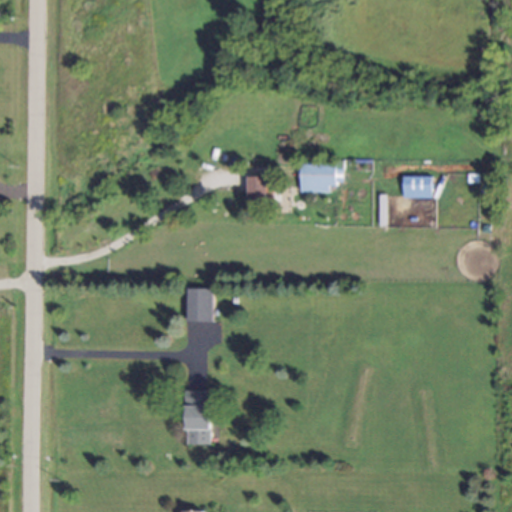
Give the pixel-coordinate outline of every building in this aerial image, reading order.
[(329,193),(330,184),(343,185),(343,164),(301,164),(301,193),(329,193)] [(248,178),(248,201),(267,201),(267,177),(248,178)] [(431,177),(403,177),(403,198),(431,199),(431,177)] [(188,322),(212,323),(213,289),(188,289),(188,322)] [(212,445),(212,391),(187,391),(187,445),(212,445)]
